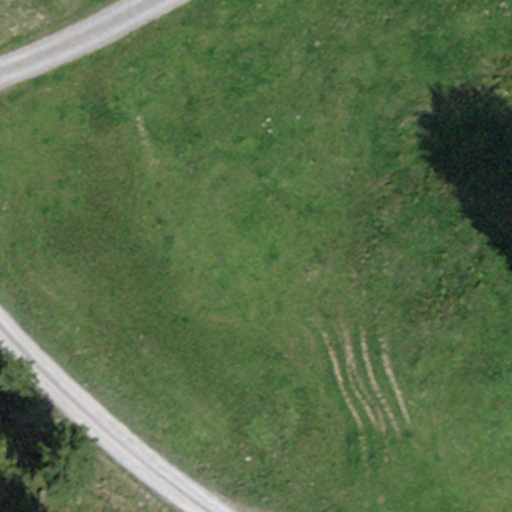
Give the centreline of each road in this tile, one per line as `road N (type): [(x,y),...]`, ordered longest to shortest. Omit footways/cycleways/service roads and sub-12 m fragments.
road 1 (track): [(219,511),(0,340)]
road 2 (track): [(0,73),(200,0)]
